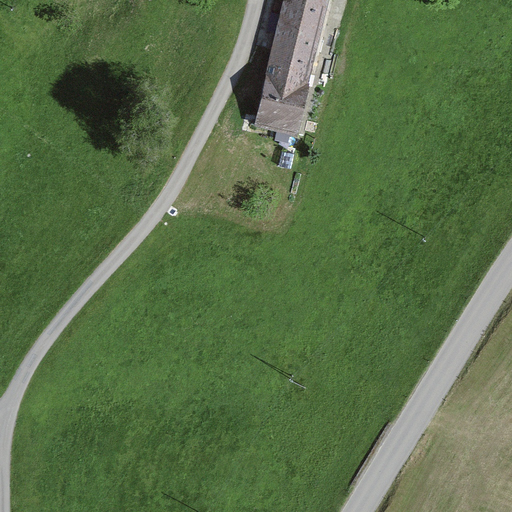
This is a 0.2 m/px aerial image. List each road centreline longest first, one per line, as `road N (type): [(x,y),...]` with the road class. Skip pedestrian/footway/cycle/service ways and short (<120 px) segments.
road 1 (unclassified): [(0,435),(44,345),(174,190),(240,59),(258,0)]
road 2 (tertiary): [(364,511),(511,272)]
